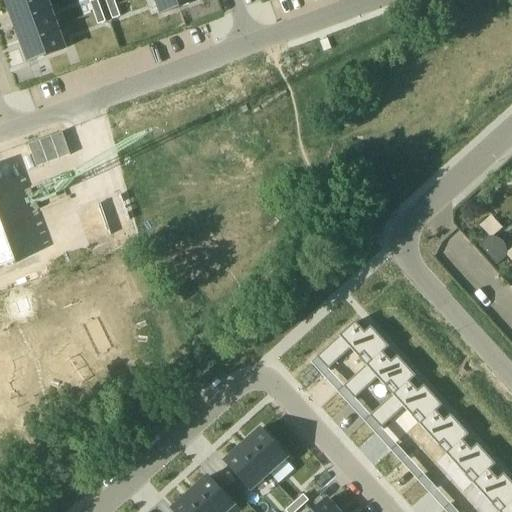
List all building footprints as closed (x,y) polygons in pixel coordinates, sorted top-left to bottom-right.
[(47,0),(5,0),(12,19),(49,6),(47,0)] [(97,0),(90,3),(94,14),(101,11),(97,0)] [(113,0),(105,0),(108,9),(116,6),(113,0)] [(200,8),(197,0),(153,0),(161,22),(200,8)] [(49,6),(12,19),(20,41),(57,27),(49,6)] [(116,6),(108,9),(112,20),(120,17),(116,6)] [(101,11),(94,14),(98,25),(106,23),(103,16),(101,11)] [(57,27),(20,41),(28,63),(65,50),(57,27)] [(241,98),(81,157),(124,252),(284,188),(241,98)] [(4,179),(32,257),(59,247),(31,170),(4,179)] [(0,269),(15,264),(0,222),(0,269)] [(489,236),(479,246),(497,266),(507,257),(506,256),(508,255),(507,253),(507,249),(506,247),(505,245),(503,242),(499,239),(495,238),(493,237),(492,236),(490,237),(489,236)] [(382,353),(383,354),(389,349),(388,348),(379,338),(376,335),(377,335),(371,328),(365,334),(355,323),(317,358),(328,370),(351,350),(366,367),(367,368),(382,353)] [(367,368),(366,367),(343,387),(344,388),(355,400),(377,379),(393,396),(394,397),(409,383),(410,384),(416,378),(415,377),(406,367),(406,368),(403,364),(397,357),(391,363),(383,354),(382,353),(367,368)] [(394,397),(393,396),(370,417),(371,418),(381,429),(404,409),(420,427),(435,412),(436,413),(442,407),(442,406),(433,397),(432,397),(429,394),(430,393),(424,387),(418,393),(410,384),(409,383),(394,397)] [(435,412),(420,427),(446,456),(462,442),(463,442),(469,437),(468,436),(459,426),(456,423),(450,416),(444,422),(436,413),(435,412)] [(243,446),(268,475),(286,459),(260,430),(243,446)] [(474,484),(473,481),(492,463),(486,455),(486,456),(483,452),(477,446),(471,451),(463,442),(462,442),(446,456),(473,485),(474,484)] [(251,491),(268,475),(243,446),(225,462),(251,491)] [(511,483),(492,463),(473,481),(474,484),(500,510),(511,499),(511,483)] [(190,494),(206,511),(227,511),(233,507),(207,478),(190,494)] [(174,511),(206,511),(190,494),(172,510),(174,511)] [(294,503),(300,510),(309,501),(303,495),(294,503)] [(337,511),(327,501),(314,511),(337,511)] [(297,511),(300,510),(294,503),(285,511),(297,511)] [(511,511),(511,503),(501,511),(511,511)]
